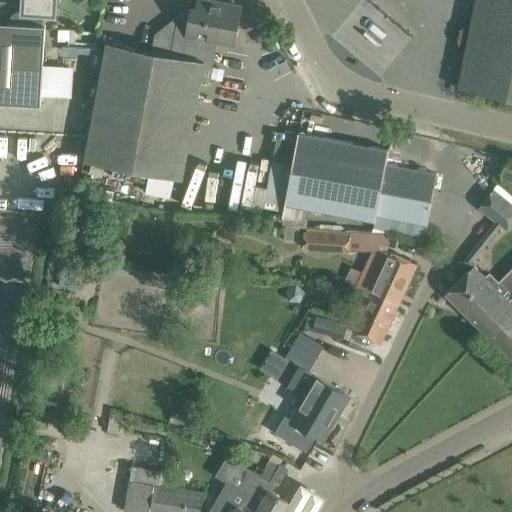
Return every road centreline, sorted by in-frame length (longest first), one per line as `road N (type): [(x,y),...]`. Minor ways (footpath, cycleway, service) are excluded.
road 1 (unclassified): [(511,125),(348,87),(315,57),(288,0)]
road 2 (residential): [(347,507),(336,475),(350,436),(440,258)]
road 3 (tertiary): [(347,507),(511,413)]
